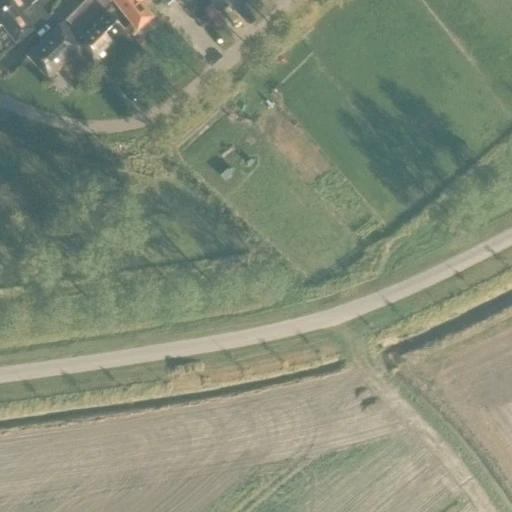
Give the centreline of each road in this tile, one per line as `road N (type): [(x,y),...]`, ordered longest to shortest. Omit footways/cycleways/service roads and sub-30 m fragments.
road 1 (unclassified): [(0,374),(285,329),(360,307),(511,236)]
road 2 (residential): [(0,100),(62,123),(133,123),(187,94),(299,0)]
